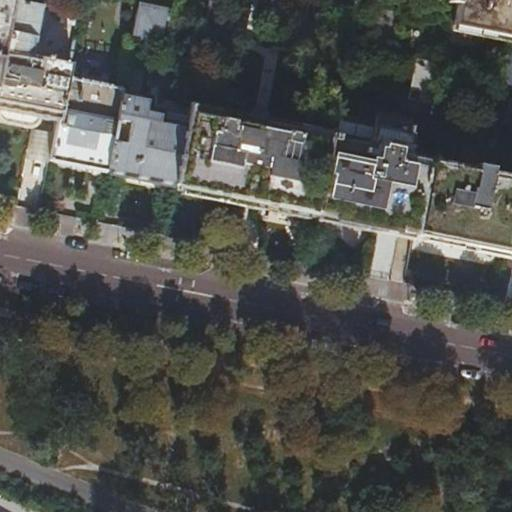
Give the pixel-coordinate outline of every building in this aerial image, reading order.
[(0,0),(0,50),(10,2),(10,0),(0,0)] [(511,0),(355,0),(347,42),(346,47),(396,55),(397,53),(407,0),(448,0),(449,1),(457,3),(453,24),(511,35),(511,0)] [(10,2),(0,50),(0,110),(22,115),(58,122),(67,79),(69,65),(32,57),(42,8),(10,2)] [(170,11),(138,4),(132,39),(163,45),(170,11)] [(438,103),(445,64),(417,60),(410,98),(438,103)] [(67,79),(58,122),(51,161),(80,167),(105,172),(121,92),(121,90),(106,87),(106,85),(80,80),(80,82),(67,79)] [(153,99),(121,92),(105,172),(144,180),(174,186),(188,118),(151,110),(153,99)] [(188,118),(174,186),(174,187),(243,201),(313,215),(314,212),(329,135),(329,133),(190,105),(188,118)] [(329,135),(314,212),(332,216),(331,220),(358,225),(374,229),(375,227),(397,232),(398,228),(414,232),(427,160),(405,156),(412,119),(376,112),(368,149),(335,142),(336,136),(329,135)] [(427,160),(414,232),(413,235),(511,254),(511,177),(489,173),(490,168),(475,165),(474,170),(427,160)]
